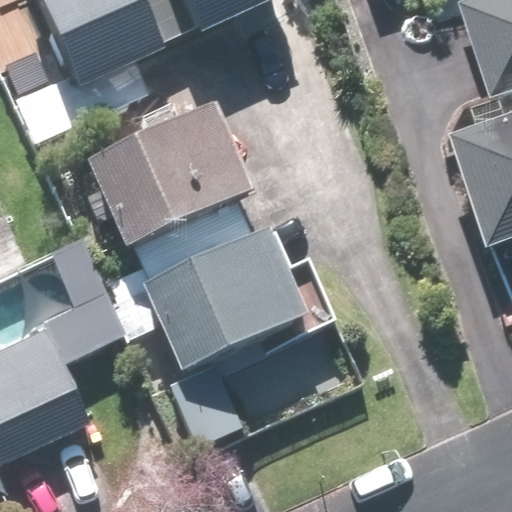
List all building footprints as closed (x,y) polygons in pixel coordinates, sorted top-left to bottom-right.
[(205,31),(209,40),(298,1),(297,0),(49,0),(92,94),(175,58),(170,47),(205,31)] [(511,0),(476,0),(462,5),(492,100),(511,94),(511,0)] [(97,166),(189,377),(318,321),(280,234),(261,243),(245,206),(264,197),(226,111),(97,166)] [(511,122),(454,140),(490,255),(511,248),(511,122)] [(0,478),(0,468),(91,427),(50,339),(0,361),(0,500),(8,496),(0,478)]
